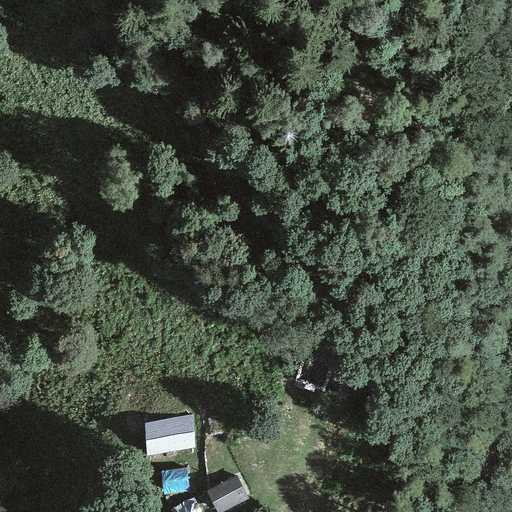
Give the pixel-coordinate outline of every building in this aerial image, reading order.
[(339,344),(310,335),(295,382),(324,391),(339,344)] [(193,417),(144,422),(148,455),(196,450),(193,417)] [(186,471),(163,472),(164,494),(186,493),(186,471)] [(236,478),(208,493),(218,511),(228,511),(248,502),(236,478)] [(197,511),(192,502),(171,511),(197,511)]
